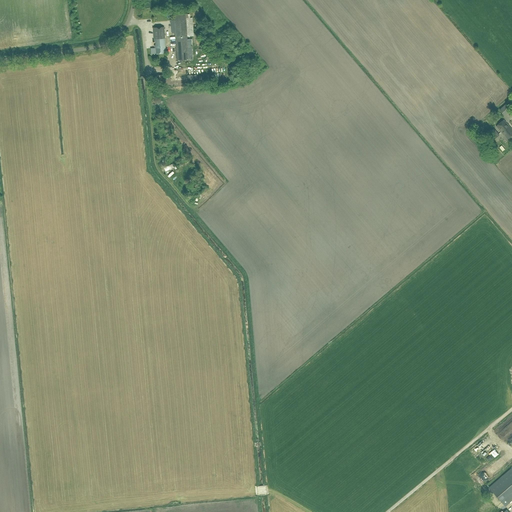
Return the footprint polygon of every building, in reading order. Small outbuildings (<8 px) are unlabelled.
[(176,60),(188,59),(185,15),(173,16),(176,60)] [(155,53),(165,53),(163,28),(152,28),(153,42),(154,42),(155,45),(153,45),(154,47),(155,47),(155,53)] [(163,75),(155,75),(156,87),(164,86),(163,75)] [(499,110),(504,115),(511,109),(506,104),(499,110)] [(508,139),(511,135),(511,129),(504,120),(496,127),(508,139)] [(495,130),(494,129),(488,134),(494,140),(499,135),(499,134),(500,133),(496,129),(495,130)] [(475,448),(478,452),(486,447),(484,443),(475,448)] [(488,468),(490,475),(497,472),(494,465),(488,468)] [(511,500),(511,467),(489,487),(505,506),(511,500)]
